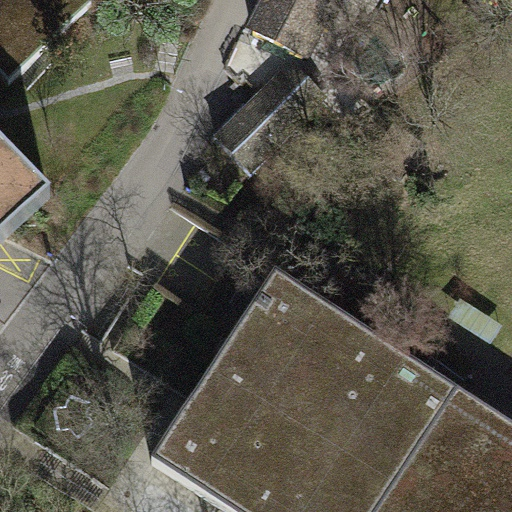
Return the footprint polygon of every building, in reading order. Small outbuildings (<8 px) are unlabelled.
[(0,0),(0,75),(13,89),(92,13),(78,0),(0,0)] [(334,0),(271,0),(253,37),(303,62),(320,30),(329,34),(341,10),(331,5),(334,0)] [(244,107),(214,140),(251,177),(253,176),(265,188),(347,125),(349,127),(372,109),(338,77),(320,98),(300,76),(284,78),(248,111),(244,107)] [(0,251),(52,201),(0,147),(0,251)] [(511,511),(511,439),(453,401),(459,392),(274,274),(151,466),(223,511),(511,511)]
